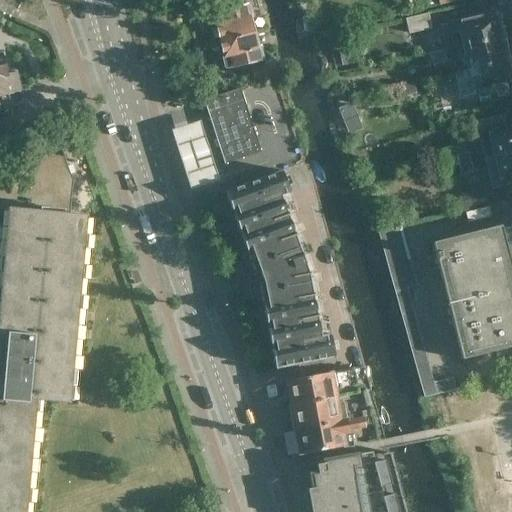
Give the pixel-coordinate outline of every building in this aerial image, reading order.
[(438,4),(436,0),(415,0),(419,9),(438,4)] [(221,40),(254,32),(248,5),(212,14),(215,24),(218,26),(221,40)] [(456,47),(499,37),(493,13),(446,24),(449,36),(453,35),(456,47)] [(407,35),(429,29),(426,14),(403,19),(407,35)] [(261,59),(254,32),(221,40),(225,55),(223,58),(225,68),(261,59)] [(467,57),(469,69),(505,60),(499,37),(456,47),(459,59),(467,57)] [(444,61),(442,51),(427,54),(429,65),(444,61)] [(0,105),(11,103),(9,94),(20,91),(15,72),(9,74),(3,54),(0,55),(0,105)] [(254,78),(280,72),(277,59),(251,66),(254,78)] [(469,69),(454,73),(460,97),(476,93),(511,85),(505,60),(469,69)] [(225,164),(261,152),(244,99),(241,88),(205,99),(208,110),(225,164)] [(351,106),(333,108),(336,121),(352,119),(351,106)] [(485,158),(511,150),(511,120),(506,123),(503,114),(476,121),(485,158)] [(201,120),(173,130),(191,191),(221,181),(201,120)] [(0,511),(22,511),(34,398),(67,401),(84,217),(69,216),(72,181),(59,147),(0,185),(0,211),(10,212),(0,319),(0,511)] [(492,186),(502,183),(511,181),(511,150),(485,158),(492,186)] [(459,164),(471,161),(469,152),(457,154),(459,164)] [(471,161),(459,164),(462,174),(474,171),(471,161)] [(308,273),(280,196),(290,193),(281,170),(226,190),(256,273),(261,271),(264,280),(260,282),(276,369),(335,357),(331,336),(321,338),(308,273)] [(458,195),(461,208),(489,201),(486,188),(458,195)] [(491,216),(489,207),(489,206),(466,212),(466,213),(468,221),(491,216)] [(501,225),(464,234),(433,242),(462,359),(511,346),(511,270),(511,267),(511,225),(502,228),(501,225)] [(401,226),(377,233),(406,339),(420,334),(408,288),(418,286),(401,226)] [(339,395),(357,391),(353,368),(286,381),(291,405),(339,395)] [(441,393),(438,382),(421,387),(424,398),(441,393)] [(344,419),(342,408),(339,395),(291,405),(296,429),(344,419)] [(344,419),(296,429),(300,454),(353,444),(350,429),(367,426),(365,417),(348,420),(348,419),(344,420),(344,419)] [(405,511),(390,453),(373,456),(373,452),(325,460),(325,463),(316,464),(317,472),(304,475),(306,491),(307,491),(311,511),(405,511)]
